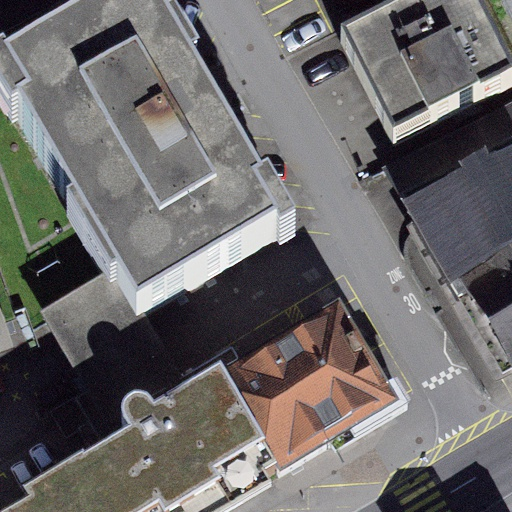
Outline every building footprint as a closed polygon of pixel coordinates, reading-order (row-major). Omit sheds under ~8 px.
[(0,0),(0,42),(77,0),(0,0)] [(299,0),(323,41),(393,0),(299,0)] [(511,0),(482,0),(511,58),(511,0)] [(16,130),(135,333),(289,244),(147,1),(8,82),(31,121),(16,130)] [(340,76),(382,162),(501,104),(458,19),(340,76)] [(397,229),(498,391),(511,382),(511,170),(507,162),(397,229)] [(346,439),(401,408),(351,324),(30,511),(221,511),(230,507),(346,439)]
